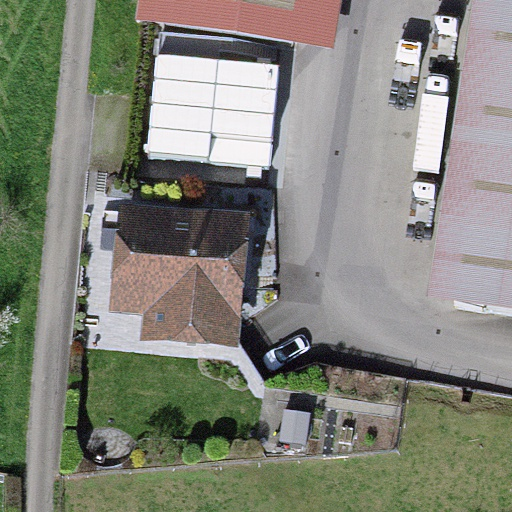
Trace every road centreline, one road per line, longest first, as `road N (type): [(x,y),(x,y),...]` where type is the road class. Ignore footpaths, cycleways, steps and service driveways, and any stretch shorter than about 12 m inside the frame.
road 1 (residential): [(85,0),(42,511)]
road 2 (unknown): [(511,324),(417,307),(370,281),(340,244),(331,208),(334,171),(369,0)]
